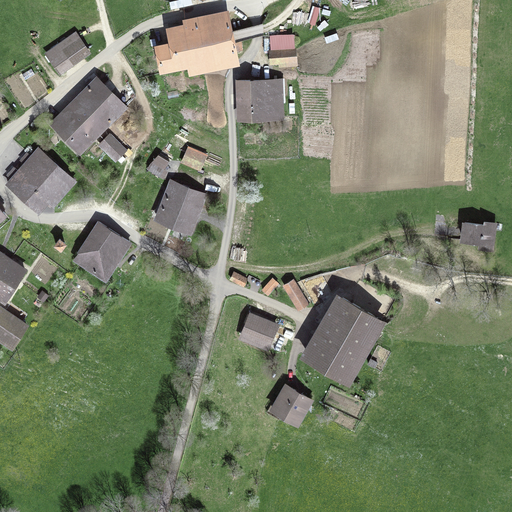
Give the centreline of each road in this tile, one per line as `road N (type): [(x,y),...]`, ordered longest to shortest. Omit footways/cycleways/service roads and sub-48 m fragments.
road 1 (track): [(511,283),(429,291),(332,266),(220,265)]
road 2 (residential): [(217,278),(233,182),(230,80),(256,40),(253,2)]
road 3 (unclassified): [(0,183),(31,215),(100,216),(217,278)]
road 4 (unclassified): [(217,278),(160,511)]
road 5 (residential): [(253,2),(166,17),(112,50)]
road 6 (residential): [(112,50),(0,143)]
